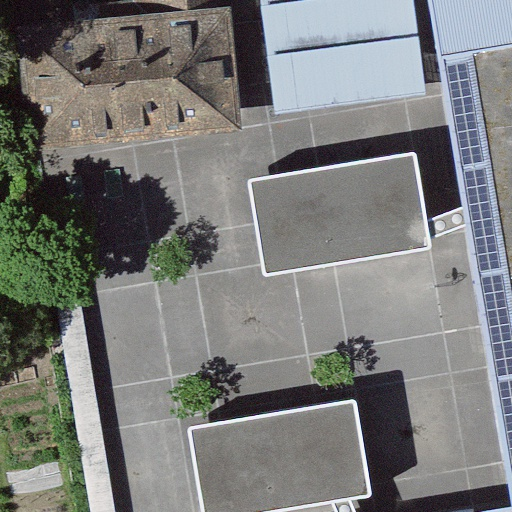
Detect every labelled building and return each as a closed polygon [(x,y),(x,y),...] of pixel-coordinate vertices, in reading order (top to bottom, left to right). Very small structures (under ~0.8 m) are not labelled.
[(117,0),(119,21),(214,12),(212,0),(117,0)] [(444,96),(428,0),(262,0),(278,116),(444,96)] [(511,511),(511,0),(428,0),(444,96),(511,511)] [(119,21),(0,31),(0,38),(10,146),(224,127),(214,12),(119,21)] [(432,251),(415,158),(252,187),(269,279),(432,251)] [(309,511),(372,502),(357,406),(191,431),(203,511),(309,511)]
